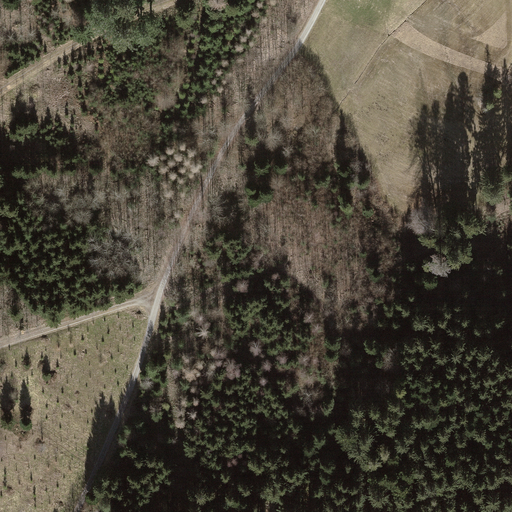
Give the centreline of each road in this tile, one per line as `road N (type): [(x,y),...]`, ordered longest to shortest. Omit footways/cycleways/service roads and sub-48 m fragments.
road 1 (track): [(76,511),(196,205),(323,0)]
road 2 (track): [(179,0),(0,85)]
road 3 (track): [(161,293),(0,345)]
